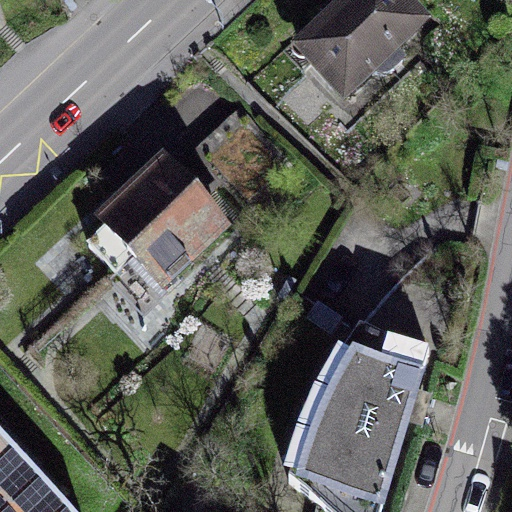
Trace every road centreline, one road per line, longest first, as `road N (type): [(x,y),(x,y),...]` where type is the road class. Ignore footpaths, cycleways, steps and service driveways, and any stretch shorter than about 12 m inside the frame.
road 1 (secondary): [(0,163),(172,0)]
road 2 (residential): [(455,511),(502,369),(511,304)]
